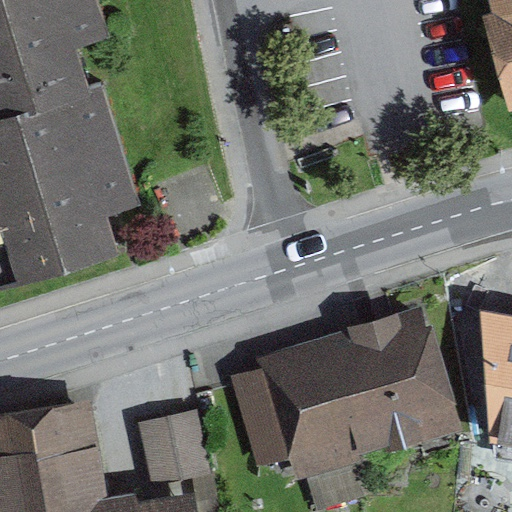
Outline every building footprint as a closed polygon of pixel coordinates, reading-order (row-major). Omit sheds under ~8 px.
[(0,0),(0,292),(122,263),(110,213),(139,206),(104,59),(112,58),(97,0),(0,0)] [(511,0),(482,0),(511,101),(511,0)] [(419,303),(249,361),(288,474),(457,416),(419,303)] [(511,454),(511,329),(482,325),(464,448),(511,454)] [(0,511),(138,511),(137,501),(108,506),(90,398),(0,413),(0,511)] [(155,494),(206,484),(193,419),(141,429),(155,494)]
